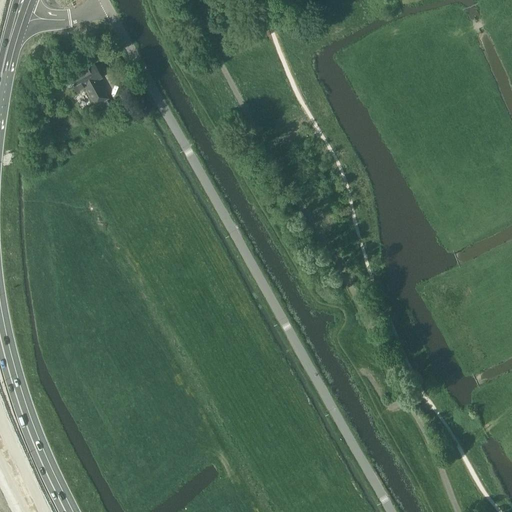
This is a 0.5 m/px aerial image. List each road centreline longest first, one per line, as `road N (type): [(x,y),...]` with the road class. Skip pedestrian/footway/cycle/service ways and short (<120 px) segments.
road 1 (unclassified): [(391,511),(106,7)]
road 2 (secondary): [(68,511),(16,398)]
